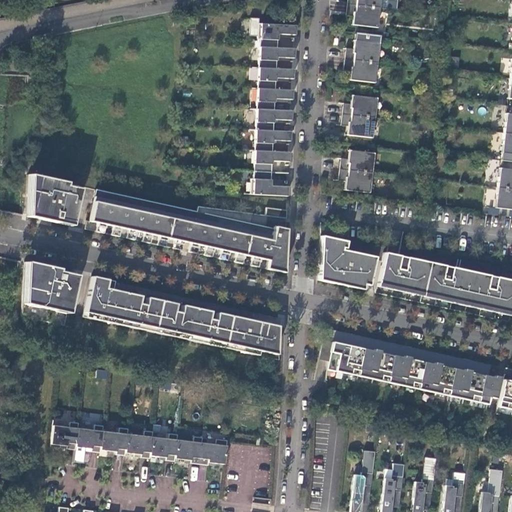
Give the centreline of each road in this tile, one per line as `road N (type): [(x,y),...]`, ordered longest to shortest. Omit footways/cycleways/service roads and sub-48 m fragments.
road 1 (residential): [(301,297),(0,232)]
road 2 (residential): [(279,511),(46,487)]
road 3 (residential): [(511,343),(301,297)]
road 4 (residential): [(301,297),(287,511)]
road 5 (residential): [(313,0),(301,214)]
road 6 (residential): [(511,234),(301,214)]
road 7 (residential): [(185,0),(0,37)]
